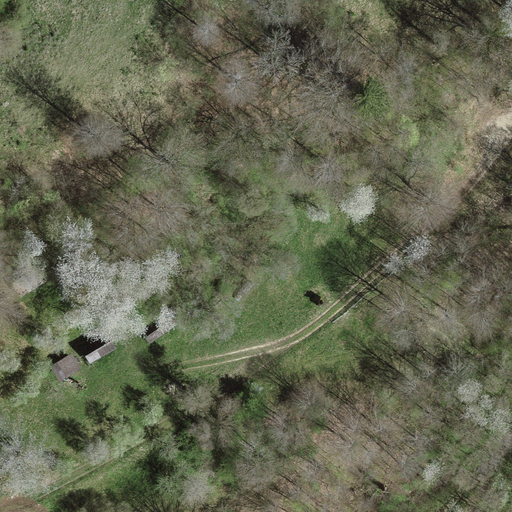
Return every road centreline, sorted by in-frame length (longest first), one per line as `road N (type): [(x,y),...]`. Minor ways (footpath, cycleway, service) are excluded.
road 1 (track): [(511,126),(443,214),(307,334),(196,364),(120,369)]
road 2 (track): [(307,334),(233,396),(0,508)]
